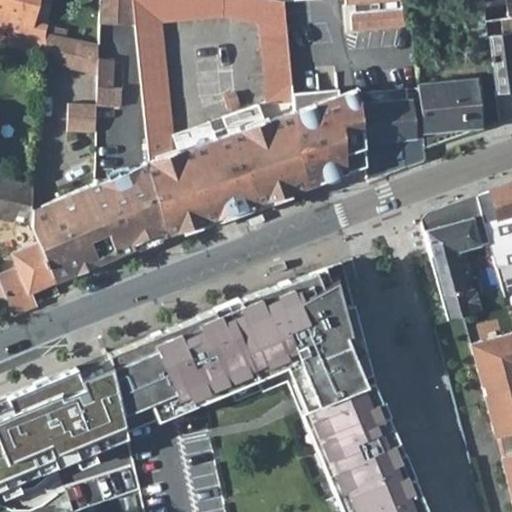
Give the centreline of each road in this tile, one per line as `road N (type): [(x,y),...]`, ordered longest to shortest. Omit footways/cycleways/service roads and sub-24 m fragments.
road 1 (tertiary): [(35,335),(511,151)]
road 2 (unknown): [(388,197),(345,82)]
